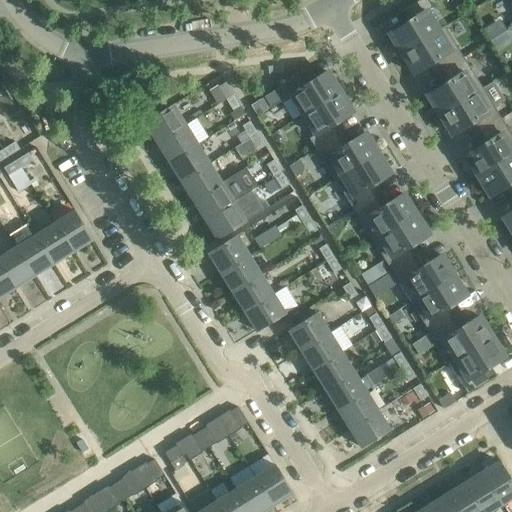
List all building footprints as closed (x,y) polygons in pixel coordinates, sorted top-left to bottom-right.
[(418,0),(404,9),(410,19),(388,33),(401,53),(438,30),(437,30),(426,11),(432,7),(427,0),(418,0)] [(442,70),(463,57),(443,26),(437,30),(438,30),(401,53),(413,74),(435,60),(442,70)] [(439,114),(482,88),(463,57),(442,70),(448,80),(426,94),(439,114)] [(298,75),(277,88),(284,99),(290,95),(302,114),(339,91),(327,71),(305,85),(298,75)] [(226,82),(218,87),(225,99),(233,94),(226,82)] [(0,107),(6,117),(17,110),(3,88),(0,89),(0,107)] [(480,131),(501,118),(482,88),(439,114),(451,135),(473,121),(480,131)] [(339,91),(302,114),(315,134),(308,138),(315,149),(336,136),(330,125),(352,112),(339,91)] [(250,104),(256,114),(275,103),(269,93),(250,104)] [(233,94),(225,99),(233,111),(241,107),(233,94)] [(144,120),(157,141),(186,124),(173,103),(146,120),(146,119),(144,120)] [(477,176),(511,153),(511,135),(501,118),(480,131),(486,142),(464,155),(477,176)] [(250,121),(242,125),(249,137),(257,133),(250,121)] [(157,141),(169,161),(198,143),(186,124),(157,141)] [(336,136),(315,149),(334,179),(377,153),(365,132),(343,146),(336,136)] [(257,133),(249,137),(257,150),(265,145),(257,133)] [(15,141),(3,149),(8,156),(20,149),(15,141)] [(169,161),(181,180),(210,162),(198,143),(169,161)] [(28,152),(15,160),(19,168),(33,160),(28,152)] [(377,153),(334,179),(353,210),(374,197),(368,187),(390,173),(377,153)] [(511,183),(511,153),(477,176),(489,196),(511,182),(511,183)] [(274,159),(266,164),(273,176),(281,171),(274,159)] [(15,160),(3,168),(8,175),(19,192),(30,185),(19,168),(15,160)] [(193,199),(222,181),(210,162),(181,180),(193,199)] [(281,171),(273,176),(281,189),(289,184),(281,171)] [(193,199),(205,219),(234,201),(222,181),(193,199)] [(234,201),(205,219),(218,239),(218,240),(220,239),(219,238),(246,221),(260,212),(248,192),(234,201)] [(374,197),(353,210),(372,241),(415,214),(403,193),(381,207),(374,197)] [(302,205),(294,210),(302,222),(310,217),(302,205)] [(73,209),(53,222),(70,249),(91,236),(90,234),(89,235),(73,209)] [(511,232),(511,210),(502,216),(511,232)] [(372,241),(391,271),(412,258),(406,248),(428,234),(415,214),(372,241)] [(310,217),(302,222),(309,234),(317,230),(310,217)] [(70,249),(53,222),(34,234),(51,262),(70,249)] [(34,234),(14,246),(32,274),(51,262),(34,234)] [(208,251),(221,272),(249,254),(237,234),(210,251),(209,250),(208,251)] [(326,244),(318,248),(326,261),(334,256),(326,244)] [(32,274),(14,246),(0,255),(0,266),(13,286),(32,274)] [(221,272),(233,291),(261,274),(249,254),(221,272)] [(410,302),(453,275),(441,254),(419,268),(412,258),(391,271),(410,302)] [(334,256),(326,261),(333,273),(341,268),(334,256)] [(0,266),(0,294),(13,286),(0,266)] [(233,291),(245,310),(273,293),(261,274),(233,291)] [(453,275),(410,302),(411,302),(417,298),(429,317),(422,321),(429,332),(451,319),(444,309),(466,295),(453,275)] [(350,282),(342,287),(349,299),(357,294),(350,282)] [(273,293),(245,310),(257,331),(258,332),(259,331),(259,330),(285,313),(296,307),(284,287),(273,293)] [(317,312),(289,329),(288,329),(301,349),(329,332),(317,312)] [(384,325),(376,312),(368,317),(376,330),(384,325)] [(451,319),(429,332),(438,346),(444,342),(454,358),(448,362),(448,363),(491,336),(479,316),(457,329),(451,319)] [(329,332),(301,349),(313,369),(341,352),(352,345),(340,325),(329,332)] [(376,330),(383,342),(391,337),(384,325),(376,330)] [(491,336),(448,363),(467,393),(488,380),(482,370),(504,356),(491,336)] [(325,388),(353,371),(341,352),(313,369),(325,388)] [(408,364),(400,352),(392,356),(400,369),(408,364)] [(390,358),(378,365),(385,375),(397,368),(390,358)] [(415,376),(408,364),(400,369),(408,381),(415,376)] [(379,367),(366,374),(373,385),(385,378),(379,367)] [(365,390),(353,371),(325,388),(337,408),(365,390)] [(428,396),(420,383),(412,388),(420,401),(428,396)] [(377,410),(365,390),(337,408),(349,427),(377,410)] [(450,393),(438,400),(443,407),(444,409),(455,402),(450,393)] [(238,406),(230,411),(241,427),(248,423),(238,406)] [(390,430),(377,410),(349,427),(362,448),(364,447),(364,446),(390,430)] [(206,426),(198,431),(208,448),(216,443),(206,426)] [(198,431),(192,435),(202,452),(208,448),(198,431)] [(176,445),(164,452),(170,463),(179,458),(182,456),(176,446),(176,445)] [(170,463),(174,470),(175,471),(184,465),(179,458),(170,463)] [(154,459),(147,463),(157,479),(164,475),(154,459)] [(511,482),(500,463),(501,463),(500,461),(482,472),(502,505),(511,498),(511,482)] [(291,490),(274,464),(254,477),(271,505),(293,491),(292,490),(291,490)] [(466,482),(483,511),(490,511),(502,505),(482,472),(466,482)] [(259,511),(271,505),(254,477),(234,489),(248,511),(259,511)] [(122,478),(115,483),(125,499),(133,495),(122,478)] [(449,493),(461,511),(483,511),(466,482),(449,493)] [(115,483),(108,487),(118,504),(125,499),(115,483)] [(248,511),(234,489),(215,501),(222,511),(248,511)] [(433,503),(438,511),(461,511),(449,493),(433,503)] [(222,511),(215,501),(197,511),(222,511)] [(89,511),(84,502),(76,507),(79,511),(89,511)] [(187,511),(181,502),(164,511),(187,511)] [(418,511),(438,511),(433,503),(418,511)]
